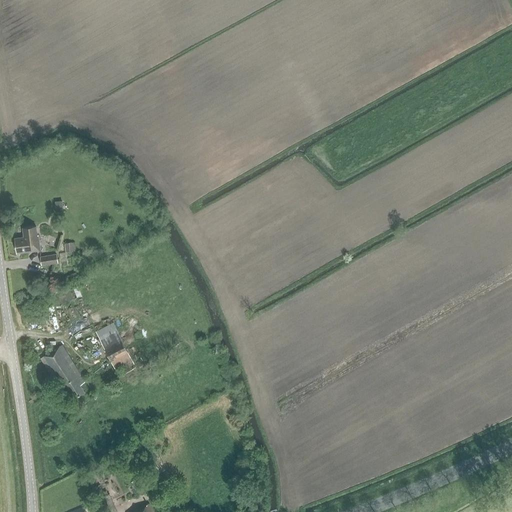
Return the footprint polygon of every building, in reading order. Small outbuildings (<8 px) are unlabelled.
[(65,200),(57,200),(58,211),(66,211),(65,200)] [(38,236),(37,236),(36,226),(23,227),(24,237),(15,238),(17,253),(40,251),(38,236)] [(72,242),(65,243),(66,252),(73,252),(72,248),(72,242)] [(58,263),(57,254),(40,256),(42,266),(58,263)] [(55,304),(77,298),(74,286),(52,291),(55,304)] [(134,364),(113,323),(96,332),(117,373),(134,364)] [(81,385),(85,383),(62,345),(41,359),(58,386),(64,382),(75,399),(85,393),(81,385)] [(120,451),(115,454),(119,461),(123,459),(121,456),(122,456),(120,451)] [(167,482),(163,473),(155,477),(158,486),(167,482)] [(108,494),(106,490),(99,493),(101,498),(100,498),(106,511),(116,511),(109,494),(108,494)]
